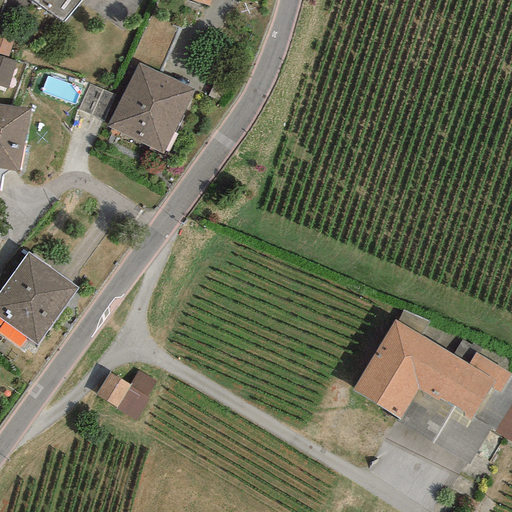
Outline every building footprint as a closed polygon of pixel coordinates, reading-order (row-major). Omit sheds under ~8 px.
[(34,0),(33,2),(63,22),(81,0),(34,0)] [(186,0),(186,1),(208,9),(211,0),(186,0)] [(0,31),(0,54),(9,57),(15,36),(0,31)] [(0,56),(0,86),(7,88),(15,60),(0,56)] [(194,90),(138,63),(106,126),(162,154),(194,90)] [(28,109),(0,104),(0,169),(8,171),(18,172),(28,109)] [(78,287),(27,252),(0,290),(0,319),(37,346),(78,287)] [(468,365),(393,320),(351,390),(400,418),(417,388),(470,420),(489,388),(498,393),(509,374),(474,354),(468,365)] [(138,371),(130,385),(147,395),(155,381),(138,371)] [(130,385),(108,372),(95,395),(116,408),(130,385)] [(116,408),(115,410),(135,421),(150,397),(147,395),(130,385),(116,408)]
